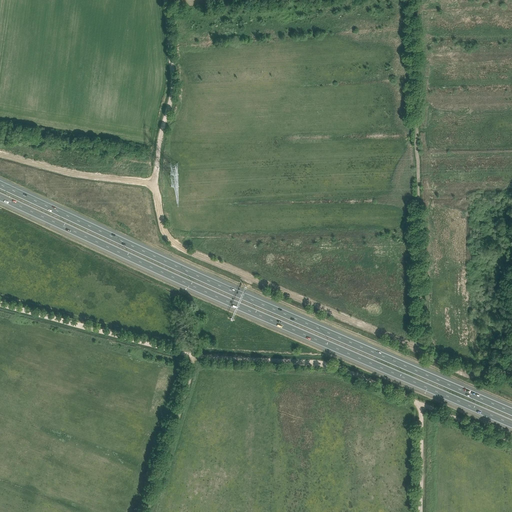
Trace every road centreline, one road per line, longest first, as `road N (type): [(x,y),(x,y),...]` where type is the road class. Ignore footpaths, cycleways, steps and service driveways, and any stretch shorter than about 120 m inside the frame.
road 1 (motorway): [(0,195),(511,422)]
road 2 (motorway): [(511,408),(0,182)]
road 3 (track): [(511,375),(464,372),(186,251),(166,234),(154,181)]
road 4 (track): [(412,0),(421,349)]
road 5 (track): [(193,356),(327,360),(422,403)]
road 6 (track): [(0,303),(193,356)]
road 7 (track): [(154,181),(171,80),(165,0)]
road 8 (track): [(145,511),(193,356)]
road 9 (track): [(154,181),(109,181),(0,157)]
